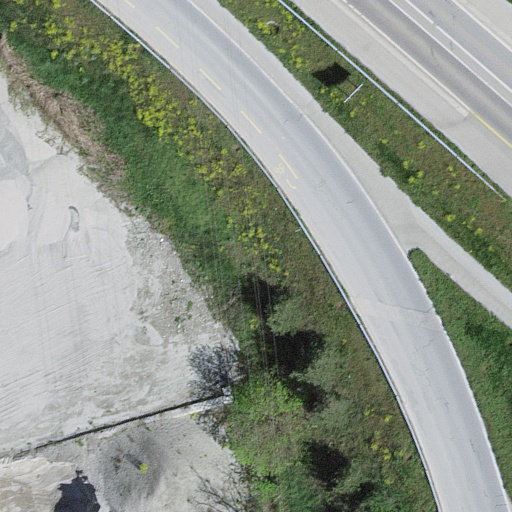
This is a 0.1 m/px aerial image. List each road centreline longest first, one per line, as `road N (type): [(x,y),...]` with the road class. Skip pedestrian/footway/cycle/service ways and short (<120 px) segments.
road 1 (tertiary): [(143,0),(221,72),(329,198),(429,381),(475,511)]
road 2 (primary): [(366,0),(511,130)]
